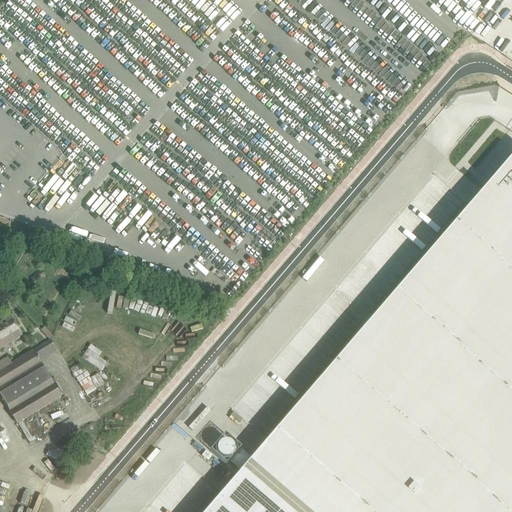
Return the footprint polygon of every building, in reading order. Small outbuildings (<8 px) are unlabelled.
[(333,0),(308,0),(310,1),(310,0),(313,0),(317,3),(316,5),(330,16),(335,10),(348,21),(356,12),(352,9),(348,13),(333,0)] [(292,22),(284,29),(291,37),(299,30),(292,22)] [(230,71),(242,55),(232,46),(228,51),(223,46),(213,58),(230,71)] [(511,511),(511,155),(483,188),(484,189),(252,458),(241,449),(230,462),(240,471),(205,511),(511,511)] [(483,176),(494,164),(487,158),(476,169),(483,176)] [(76,180),(81,184),(100,164),(96,160),(76,180)] [(107,318),(119,295),(113,292),(101,315),(107,318)] [(0,321),(0,344),(9,339),(10,342),(22,335),(10,316),(0,321)] [(61,397),(40,362),(58,351),(51,341),(33,351),(12,365),(7,357),(0,362),(0,361),(0,395),(17,424),(61,397)] [(107,362),(98,357),(101,351),(88,344),(80,359),(103,371),(107,362)] [(217,449),(217,450),(217,452),(218,454),(219,455),(220,457),(222,458),(223,458),(225,458),(227,458),(229,458),(230,457),(231,456),(233,454),(233,452),(234,450),(234,449),(233,447),(232,445),(231,443),(230,442),(228,442),(226,441),(224,441),(222,442),(220,443),(219,444),(218,445),(217,447),(217,449)]
